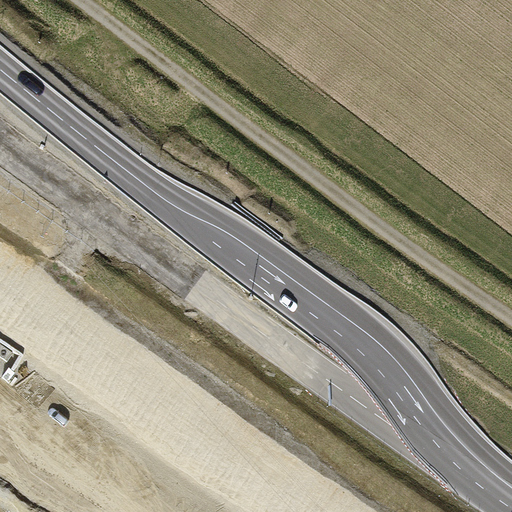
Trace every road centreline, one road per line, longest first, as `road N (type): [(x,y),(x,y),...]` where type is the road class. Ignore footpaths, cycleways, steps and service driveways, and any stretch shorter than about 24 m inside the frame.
road 1 (primary): [(511,497),(479,474),(372,349),(0,66)]
road 2 (primary): [(0,137),(341,390),(511,499)]
